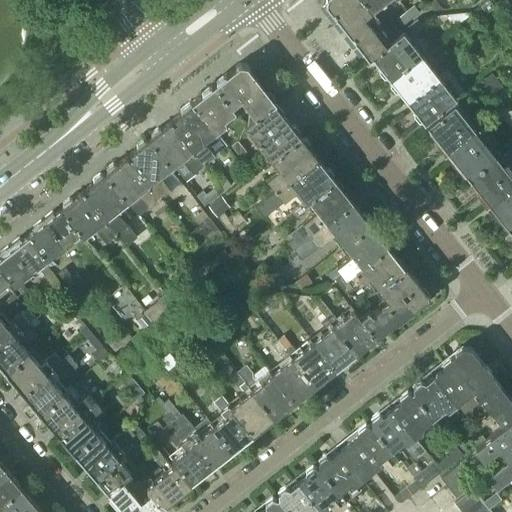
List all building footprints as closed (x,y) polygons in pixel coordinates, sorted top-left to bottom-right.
[(370,9),(363,0),(322,0),(345,29),(362,15),(370,9)] [(381,0),(363,0),(370,9),(381,0)] [(436,0),(432,0),(421,9),(442,8),(436,0)] [(414,4),(406,10),(412,17),(419,11),(414,4)] [(503,10),(511,21),(511,6),(511,4),(503,10)] [(412,17),(406,10),(394,19),(400,26),(412,17)] [(448,13),(457,25),(470,14),(468,11),(448,13)] [(371,54),(385,44),(362,15),(345,29),(367,57),(371,54)] [(417,19),(408,26),(413,32),(422,25),(417,19)] [(389,76),(419,52),(402,30),(385,44),(371,54),(389,76)] [(406,98),(436,74),(419,52),(389,76),(406,98)] [(438,64),(442,69),(451,62),(447,56),(438,64)] [(275,100),(259,81),(257,78),(246,64),(238,62),(213,82),(230,106),(240,98),(255,116),(275,100)] [(492,72),(481,81),(484,86),(489,82),(499,95),(506,90),(492,72)] [(423,120),(454,96),(436,74),(406,98),(423,120)] [(233,109),(230,106),(213,82),(191,100),(214,130),(225,121),(222,118),(233,109)] [(180,111),(169,119),(203,161),(214,153),(202,139),(214,130),(191,100),(179,109),(180,111)] [(245,124),(271,156),(299,134),(281,111),(282,110),(275,100),(255,116),(245,124)] [(426,123),(447,149),(473,129),(453,103),(426,123)] [(193,170),(203,161),(169,119),(149,135),(172,163),(186,181),(195,174),(193,170)] [(493,154),(473,129),(447,149),(467,175),(493,154)] [(145,139),(126,154),(159,197),(169,188),(158,174),(167,166),(172,163),(149,135),(147,133),(143,136),(145,139)] [(264,178),(273,190),(316,156),(299,134),(271,156),(279,166),(264,178)] [(231,145),(241,157),(247,151),(238,140),(231,145)] [(148,205),(159,197),(126,154),(103,172),(125,200),(137,191),(148,205)] [(467,175),(488,201),(511,182),(511,178),(493,154),(467,175)] [(306,200),(307,199),(333,178),(316,156),(273,190),(281,200),(296,189),(306,200)] [(218,168),(212,173),(225,189),(231,184),(218,168)] [(103,172),(81,189),(115,231),(126,223),(115,208),(125,200),(103,172)] [(308,233),(351,200),(333,178),(307,199),(316,210),(300,222),(301,224),(291,231),(295,236),(288,241),(292,246),(297,242),(308,233)] [(219,194),(225,189),(220,182),(213,187),(219,194)] [(511,182),(488,201),(508,227),(511,223),(511,182)] [(60,206),(79,230),(82,234),(93,225),(104,240),(115,231),(81,189),(60,206)] [(205,204),(210,200),(203,190),(197,195),(205,204)] [(281,200),(273,190),(255,204),(264,215),(281,200)] [(223,196),(209,207),(217,216),(230,206),(223,196)] [(334,232),(342,243),(369,222),(351,200),(308,233),(297,242),(307,254),(317,245),(334,232)] [(33,226),(26,232),(46,256),(79,230),(60,206),(55,209),(54,207),(31,224),(33,226)] [(238,211),(227,219),(231,224),(242,215),(238,211)] [(242,215),(231,224),(235,229),(246,220),(242,215)] [(209,217),(189,233),(201,246),(220,230),(209,217)] [(335,278),(337,282),(386,244),(369,222),(342,243),(351,254),(327,273),(332,280),(335,278)] [(0,266),(13,282),(46,256),(26,232),(20,237),(18,235),(0,249),(0,266)] [(368,275),(377,287),(403,266),(386,244),(337,282),(346,292),(368,275)] [(224,248),(210,258),(216,265),(229,255),(224,248)] [(201,251),(193,258),(204,273),(213,266),(201,251)] [(237,254),(227,262),(240,278),(255,274),(237,254)] [(405,265),(403,266),(377,287),(386,299),(424,289),(405,265)] [(66,267),(59,272),(67,284),(81,288),(85,281),(79,273),(75,277),(66,267)] [(225,267),(214,275),(235,303),(246,295),(225,267)] [(165,305),(195,280),(187,271),(164,290),(166,293),(144,310),(153,321),(169,309),(165,305)] [(38,304),(19,280),(14,284),(33,308),(38,304)] [(230,299),(219,284),(208,292),(219,307),(230,299)] [(424,289),(386,299),(369,312),(382,328),(384,326),(387,326),(424,297),(424,289)] [(0,310),(18,297),(15,293),(0,303),(0,310)] [(146,305),(153,299),(148,293),(141,299),(146,305)] [(318,307),(325,316),(330,311),(319,296),(310,296),(318,307)] [(367,297),(357,305),(361,310),(371,303),(367,297)] [(261,306),(255,299),(250,303),(256,310),(261,306)] [(0,339),(33,312),(27,305),(6,323),(0,314),(0,339)] [(96,314),(90,307),(84,312),(89,320),(96,314)] [(319,320),(325,316),(318,307),(313,311),(319,320)] [(378,331),(372,323),(371,323),(366,319),(361,318),(352,307),(337,319),(330,311),(325,316),(352,351),(378,331)] [(0,367),(3,371),(29,350),(19,337),(40,320),(33,312),(0,339),(0,367)] [(152,321),(145,313),(137,320),(144,328),(152,321)] [(325,328),(310,340),(332,367),(352,351),(325,316),(319,320),(325,328)] [(227,317),(216,326),(225,337),(236,329),(227,317)] [(219,335),(211,326),(201,335),(209,344),(219,335)] [(126,328),(109,342),(115,350),(132,336),(126,328)] [(270,372),(291,399),(311,384),(283,348),(276,339),(271,343),(278,352),(285,360),(270,372)] [(289,343),(283,348),(311,384),(332,367),(310,340),(296,351),(289,343)] [(29,350),(3,371),(14,384),(16,381),(23,389),(67,352),(61,345),(40,362),(29,350)] [(114,357),(103,345),(94,353),(99,359),(102,357),(108,363),(114,357)] [(137,360),(126,347),(123,350),(120,355),(130,366),(137,360)] [(443,365),(433,373),(456,402),(473,388),(491,374),(471,349),(458,347),(442,359),(443,365)] [(27,398),(37,411),(63,390),(53,377),(55,375),(60,380),(78,365),(67,352),(23,389),(29,396),(27,398)] [(171,352),(161,360),(168,370),(179,361),(171,352)] [(237,373),(243,381),(271,416),(291,399),(270,372),(265,366),(254,375),(258,381),(255,383),(249,376),(250,369),(246,364),(237,373)] [(146,391),(128,370),(119,377),(137,399),(146,391)] [(433,373),(412,389),(441,425),(447,420),(440,410),(445,406),(448,407),(456,402),(433,373)] [(487,405),(504,391),(491,374),(473,388),(487,405)] [(71,383),(63,390),(37,411),(47,423),(50,421),(56,429),(94,398),(108,386),(102,379),(81,396),(71,383)] [(251,431),(271,416),(243,381),(238,385),(244,392),(229,404),(251,431)] [(223,414),(210,424),(231,450),(243,440),(242,438),(251,431),(229,404),(220,393),(211,382),(203,389),(212,400),(223,414)] [(441,425),(412,389),(391,406),(414,434),(421,428),(421,425),(426,421),(434,430),(441,425)] [(502,424),(511,416),(511,400),(504,391),(487,405),(502,424)] [(100,406),(94,398),(56,429),(63,437),(60,439),(70,451),(96,430),(86,418),(100,406)] [(170,414),(169,415),(209,465),(216,459),(218,460),(231,450),(210,424),(199,434),(187,420),(182,413),(181,413),(169,398),(162,404),(170,414)] [(391,406),(371,422),(398,458),(405,453),(398,443),(404,439),(407,440),(414,434),(391,406)] [(202,473),(200,471),(209,465),(169,415),(162,421),(182,447),(170,456),(191,482),(202,473)] [(496,448),(505,459),(511,453),(511,416),(502,424),(475,445),(474,449),(441,474),(455,493),(474,479),(468,469),(482,459),(496,448)] [(107,443),(96,430),(70,451),(82,464),(84,462),(90,469),(140,427),(136,422),(129,427),(128,426),(122,431),(107,443)] [(371,422),(352,437),(349,439),(371,467),(380,460),(379,458),(385,454),(392,463),(398,458),(371,422)] [(465,425),(460,430),(467,439),(472,435),(465,425)] [(105,491),(125,474),(130,469),(120,458),(141,440),(140,438),(146,433),(140,427),(90,469),(96,476),(94,478),(105,491)] [(452,438),(458,444),(462,441),(464,439),(459,432),(452,438)] [(344,443),(318,463),(345,499),(352,494),(358,489),(352,482),(365,472),(371,467),(349,439),(344,443)] [(458,444),(437,461),(443,469),(468,449),(462,441),(458,444)] [(511,453),(505,459),(488,472),(496,483),(511,470),(511,453)] [(413,475),(416,478),(422,486),(443,469),(437,461),(434,458),(413,475)] [(318,463),(297,480),(320,509),(327,503),(326,499),(332,495),(339,504),(345,499),(318,463)] [(0,502),(21,485),(4,465),(0,468),(0,502)] [(148,490),(160,506),(187,485),(170,465),(147,483),(147,489),(148,490)] [(131,481),(125,474),(105,491),(122,511),(151,511),(160,506),(148,490),(138,499),(127,485),(131,481)] [(416,478),(403,488),(409,495),(422,486),(416,478)] [(315,511),(320,509),(297,480),(276,496),(288,511),(315,511)] [(29,511),(38,505),(21,485),(0,502),(0,511),(29,511)] [(462,511),(481,496),(474,487),(455,501),(462,511)] [(403,501),(409,495),(403,488),(394,496),(398,500),(403,501)] [(489,507),(501,498),(496,491),(484,500),(488,505),(489,507)] [(288,511),(276,496),(257,511),(288,511)] [(463,511),(479,511),(488,505),(484,500),(481,496),(462,511),(463,511)]
